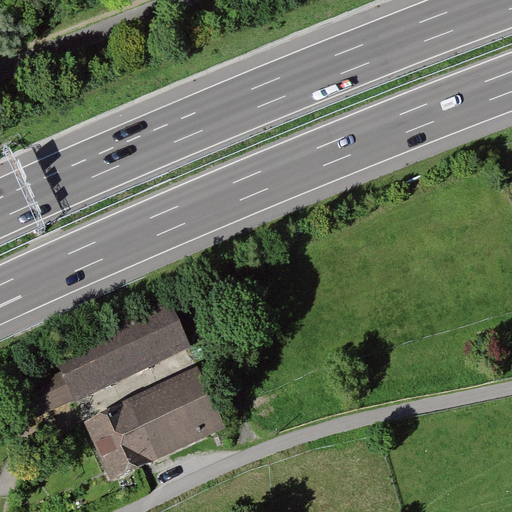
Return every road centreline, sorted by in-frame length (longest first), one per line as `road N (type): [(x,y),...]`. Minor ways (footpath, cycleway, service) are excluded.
road 1 (motorway): [(0,296),(511,83)]
road 2 (motorway): [(511,0),(0,209)]
road 3 (residential): [(128,511),(312,434),(511,388)]
road 4 (unclassified): [(0,70),(183,0)]
road 5 (unknown): [(146,0),(0,57)]
